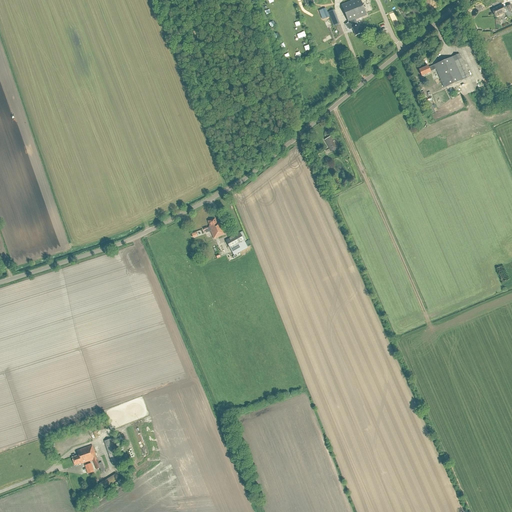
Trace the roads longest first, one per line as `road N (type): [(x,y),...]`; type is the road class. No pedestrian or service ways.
road 1 (unclassified): [(0,282),(124,242),(231,187),(464,0)]
road 2 (track): [(333,107),(429,325)]
